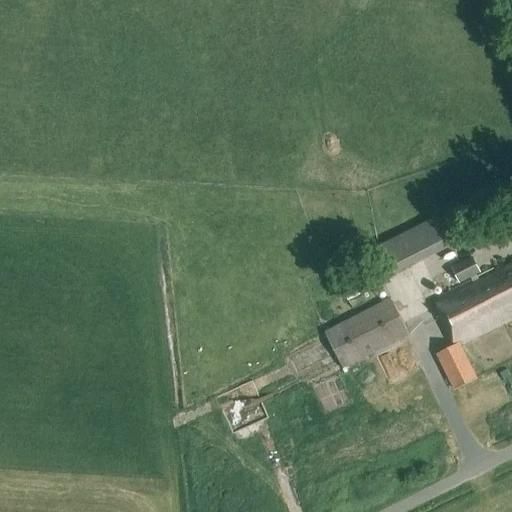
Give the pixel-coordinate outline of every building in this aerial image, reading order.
[(452,248),(437,218),(378,248),(393,278),(452,248)] [(511,265),(494,274),(492,271),(476,280),(474,276),(479,273),(472,259),(450,270),(458,284),(474,276),(475,280),(433,301),(441,318),(439,319),(453,346),(436,355),(454,391),(476,380),(459,346),(511,319),(511,265)] [(343,369),(408,336),(390,300),(325,334),(343,369)] [(233,432),(268,418),(253,381),(218,394),(233,432)] [(235,431),(238,440),(271,429),(268,421),(235,431)]
